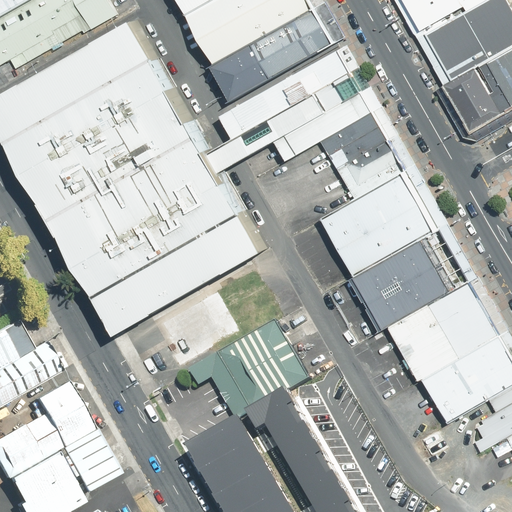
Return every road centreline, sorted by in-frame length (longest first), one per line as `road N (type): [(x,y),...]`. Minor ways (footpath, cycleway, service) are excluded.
road 1 (secondary): [(0,183),(187,511)]
road 2 (primary): [(459,174),(359,0)]
